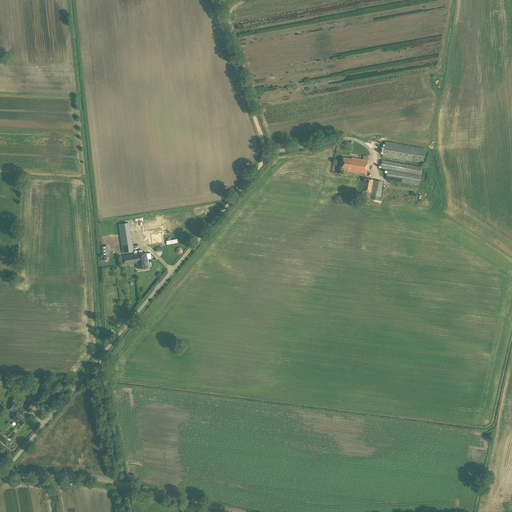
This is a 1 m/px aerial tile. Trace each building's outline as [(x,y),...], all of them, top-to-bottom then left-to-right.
[(422,164),(425,149),(385,142),(382,157),(422,164)] [(365,173),(368,157),(363,156),(363,160),(352,158),(352,159),(344,158),(342,168),(350,170),(349,171),(365,173)] [(419,186),(422,167),(382,160),(380,168),(387,170),(385,180),(419,186)] [(380,197),(383,182),(364,179),(360,200),(369,202),(370,199),(378,200),(378,197),(380,197)] [(143,219),(145,232),(166,230),(164,216),(143,219)] [(122,253),(133,252),(129,223),(118,224),(122,253)] [(150,234),(152,244),(157,244),(156,243),(158,242),(158,244),(163,243),(161,232),(157,233),(157,234),(155,235),(155,233),(150,234)] [(146,253),(142,254),(142,250),(138,251),(139,254),(138,254),(123,256),(124,264),(136,262),(137,268),(142,268),(148,267),(146,253)] [(31,410),(36,403),(31,399),(26,406),(31,410)] [(25,409),(13,400),(8,407),(12,410),(14,408),(18,411),(12,419),(16,422),(17,421),(22,425),(27,418),(21,414),(25,409)]
